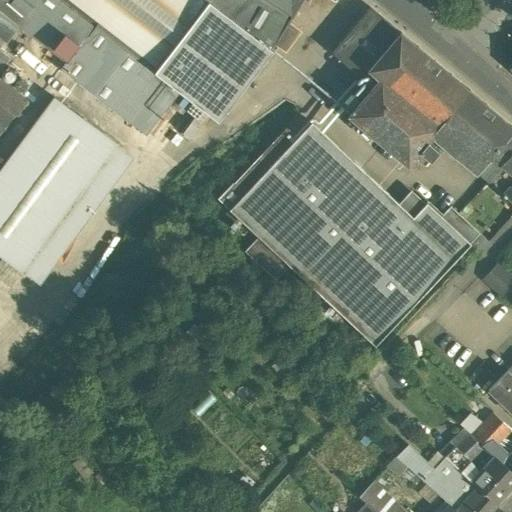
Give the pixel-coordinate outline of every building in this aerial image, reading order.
[(94,26),(61,0),(0,0),(0,12),(17,26),(64,62),(65,63),(94,26)] [(301,0),(61,0),(94,26),(159,76),(178,90),(215,119),(270,50),(301,0)] [(511,128),(369,8),(331,52),(360,78),(366,71),(376,80),(346,115),(413,171),(424,158),(418,153),(427,142),(431,137),(475,175),(477,173),(488,182),(500,167),(511,152),(511,128)] [(0,70),(10,58),(0,50),(0,47),(17,26),(0,12),(0,70)] [(159,76),(94,26),(65,63),(64,62),(59,69),(124,120),(159,76)] [(15,78),(15,75),(15,73),(13,70),(11,69),(8,68),(5,69),(3,71),(2,73),(1,76),(2,78),(3,81),(6,82),(8,83),(11,82),(13,81),(15,78)] [(178,90),(159,76),(124,120),(143,134),(178,90)] [(0,83),(0,125),(3,129),(24,103),(0,83)] [(30,96),(29,98),(30,100),(31,102),(33,103),(35,104),(38,103),(39,102),(41,100),(41,98),(41,95),(39,94),(37,92),(35,92),(33,92),(31,94),(30,96)] [(118,145),(53,97),(0,169),(0,257),(23,274),(118,145)] [(399,205),(312,122),(296,138),(243,194),(228,209),(257,237),(288,266),(373,347),(470,246),(470,245),(469,244),(440,217),(426,203),(424,205),(412,218),(399,205)] [(285,127),(232,183),(243,194),(296,138),(285,127)] [(427,142),(418,153),(424,158),(429,161),(438,151),(427,142)] [(118,145),(23,274),(39,286),(134,157),(118,145)] [(511,152),(500,167),(511,177),(511,185),(510,187),(509,186),(501,195),(511,204),(511,152)] [(231,182),(216,198),(228,209),(243,194),(232,183),(231,182)] [(424,205),(411,193),(399,205),(412,218),(424,205)] [(479,233),(451,207),(440,217),(469,244),(479,233)] [(479,233),(469,244),(470,245),(470,246),(478,254),(488,243),(479,233)] [(288,266),(257,237),(243,252),(274,281),(288,266)] [(491,287),(511,304),(511,278),(504,271),(491,287)] [(469,377),(483,387),(490,376),(477,367),(469,377)] [(511,378),(505,372),(487,390),(502,404),(511,394),(511,378)] [(511,394),(502,404),(511,414),(511,394)] [(510,429),(492,413),(470,436),(482,446),(489,452),(496,445),(510,429)] [(468,434),(444,457),(454,467),(458,470),(466,463),(482,446),(470,436),(468,434)] [(431,467),(406,445),(396,456),(407,466),(421,478),(427,471),(431,467)] [(506,456),(496,445),(489,452),(493,456),(501,462),(506,456)] [(511,449),(506,456),(501,462),(511,471),(511,449)] [(407,466),(396,456),(387,466),(398,476),(407,466)] [(477,473),(469,481),(477,488),(496,504),(511,487),(511,471),(501,462),(493,456),(477,473)] [(444,457),(433,469),(431,467),(427,471),(434,477),(440,483),(454,467),(444,457)] [(477,473),(466,463),(458,470),(469,481),(477,473)] [(458,470),(454,467),(440,483),(434,477),(427,485),(451,506),(456,511),(477,488),(469,481),(458,470)] [(434,477),(427,471),(421,478),(420,479),(427,485),(434,477)] [(396,505),(372,482),(358,497),(365,503),(375,511),(401,511),(395,506),(396,505)] [(488,511),(496,504),(477,488),(456,511),(457,511),(488,511)] [(375,511),(365,503),(357,511),(375,511)]
